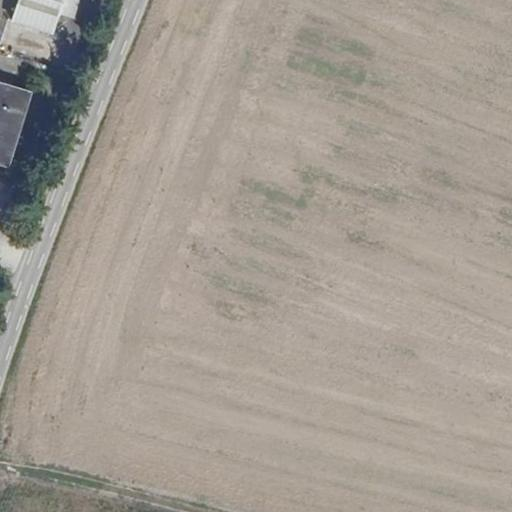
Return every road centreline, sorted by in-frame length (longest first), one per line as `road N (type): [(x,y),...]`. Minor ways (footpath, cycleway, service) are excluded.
road 1 (tertiary): [(138,0),(0,363)]
road 2 (track): [(189,511),(0,461)]
